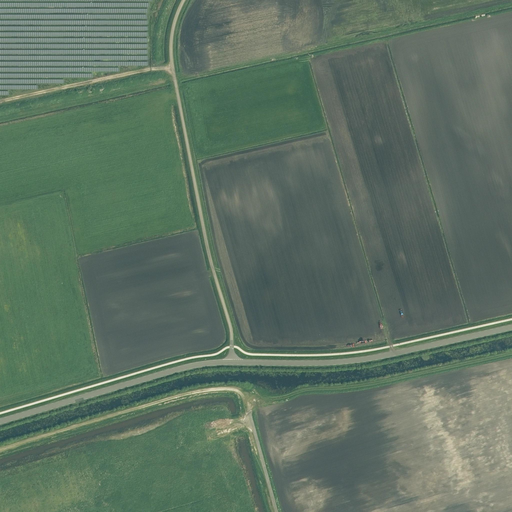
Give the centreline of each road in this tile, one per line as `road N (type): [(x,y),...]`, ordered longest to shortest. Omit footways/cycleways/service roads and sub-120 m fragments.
road 1 (unclassified): [(231,362),(173,73),(170,43),(183,0)]
road 2 (tertiary): [(511,327),(346,361),(231,362)]
road 3 (track): [(251,393),(277,398),(364,385),(511,352)]
road 4 (track): [(251,393),(201,389),(0,447)]
road 5 (tertiary): [(231,362),(188,366),(0,420)]
